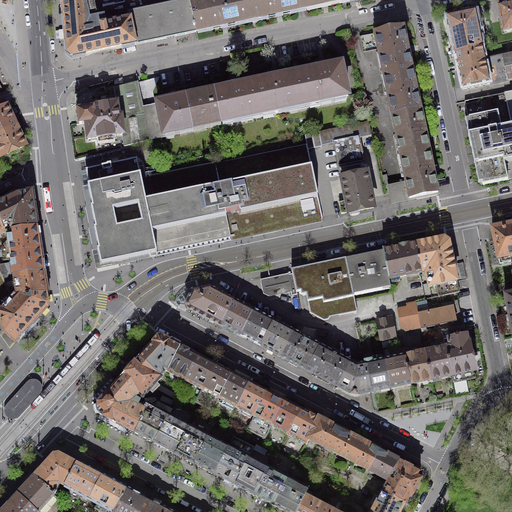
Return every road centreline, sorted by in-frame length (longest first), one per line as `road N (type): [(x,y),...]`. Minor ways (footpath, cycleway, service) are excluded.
road 1 (residential): [(420,4),(42,82)]
road 2 (residential): [(449,464),(165,315),(142,295)]
road 3 (tertiary): [(142,295),(217,263),(466,212)]
road 4 (residential): [(466,212),(420,4)]
road 5 (residential): [(224,511),(52,422)]
road 6 (residential): [(503,396),(466,212)]
road 7 (tertiary): [(52,422),(124,341),(132,325),(128,308)]
road 8 (residential): [(83,305),(0,397)]
